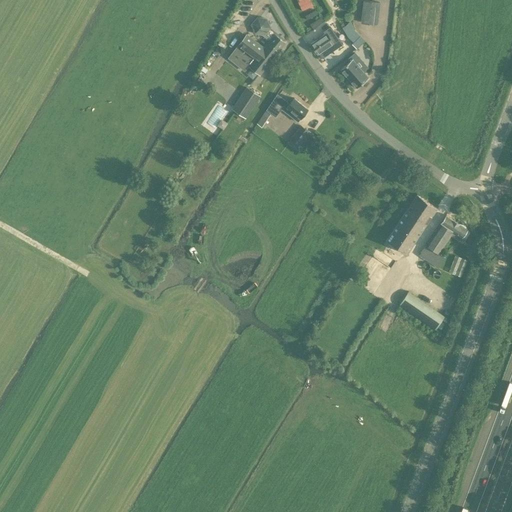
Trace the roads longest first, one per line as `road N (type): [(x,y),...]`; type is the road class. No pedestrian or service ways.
road 1 (tertiary): [(402,511),(499,260),(501,239),(484,190)]
road 2 (unclassified): [(484,190),(460,188),(431,171),(357,113),(276,0)]
road 3 (motorway): [(511,394),(468,511)]
